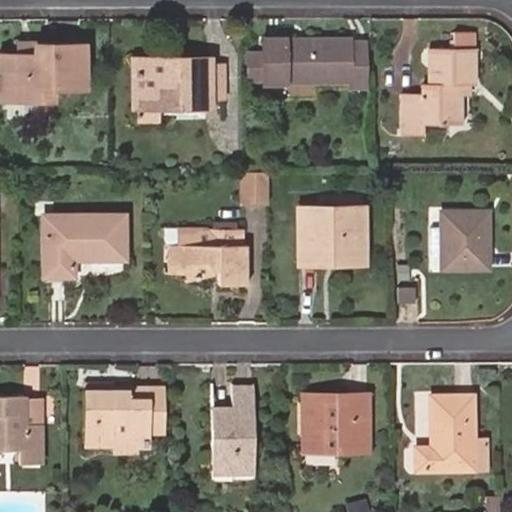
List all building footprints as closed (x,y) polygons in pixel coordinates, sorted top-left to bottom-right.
[(287,39),(263,39),(263,52),(247,52),(247,77),(263,77),(263,82),(349,81),(349,87),(364,86),(364,67),(348,67),(348,40),(287,39)] [(348,67),(364,67),(364,39),(348,40),(348,67)] [(33,55),(18,55),(0,55),(0,99),(53,99),(52,87),(84,87),(84,44),(34,45),(33,55)] [(18,44),(18,55),(33,55),(34,45),(18,44)] [(459,83),(468,83),(473,82),(473,49),(428,49),(428,83),(421,83),(421,93),(401,93),(402,132),(421,133),(421,122),(459,123),(459,94),(459,83)] [(138,59),(138,107),(157,107),(206,107),(206,98),(205,65),(205,58),(192,58),(192,65),(172,66),(172,59),(138,59)] [(224,64),(205,65),(206,98),(224,97),(224,64)] [(468,94),(468,83),(459,83),(459,94),(468,94)] [(157,107),(138,107),(138,120),(158,119),(157,107)] [(268,200),(268,170),(243,170),(243,200),(268,200)] [(363,206),(318,207),(318,215),(363,215),(363,206)] [(318,215),(318,207),(298,207),(298,263),(319,263),(319,254),(364,252),(363,215),(318,215)] [(486,267),(486,212),(441,211),(441,226),(431,226),(431,251),(441,251),(441,266),(486,267)] [(125,257),(124,214),(42,215),(43,275),(72,275),(72,258),(125,257)] [(177,245),(176,272),(184,272),(185,280),(208,273),(208,269),(218,269),(218,283),(244,282),(244,244),(241,244),(240,229),(207,229),(208,244),(177,245)] [(208,244),(207,229),(176,230),(177,245),(208,244)] [(167,272),(176,272),(177,245),(167,245),(167,272)] [(319,254),(319,263),(364,262),(364,252),(319,254)] [(413,302),(413,287),(398,288),(398,302),(413,302)] [(147,431),(147,389),(113,389),(113,384),(84,384),(84,441),(87,441),(88,445),(110,444),(110,440),(113,440),(113,431),(135,431),(147,431)] [(232,407),(251,407),(251,387),(232,387),(232,407)] [(163,431),(163,389),(147,389),(147,431),(163,431)] [(336,402),(302,402),(302,450),(367,450),(366,393),(336,394),(336,402)] [(302,395),(302,402),(336,402),(336,394),(302,395)] [(24,425),(23,399),(23,396),(0,396),(0,448),(18,448),(18,463),(41,462),(40,426),(24,425)] [(416,470),(483,469),(483,440),(473,440),(472,396),(431,396),(432,447),(415,447),(416,470)] [(39,399),(23,399),(24,425),(40,426),(39,399)] [(252,459),(251,407),(232,407),(211,408),(212,460),(252,459)] [(147,440),(147,431),(135,431),(113,431),(113,440),(110,440),(110,444),(113,444),(113,451),(136,451),(136,444),(147,444),(147,440)] [(253,472),(252,459),(212,460),(212,472),(253,472)]
